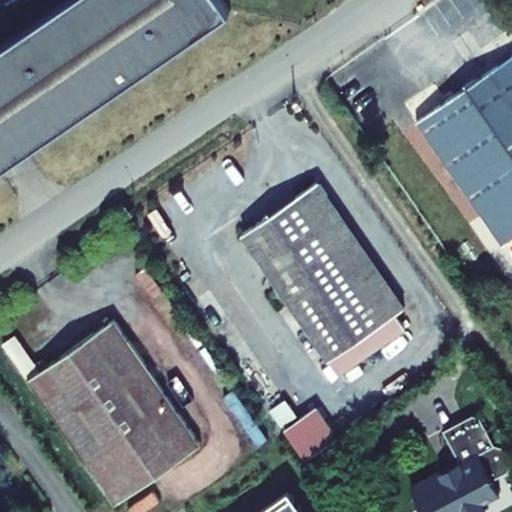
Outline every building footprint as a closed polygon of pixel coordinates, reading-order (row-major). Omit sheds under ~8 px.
[(29,0),(0,20),(0,143),(209,0),(29,0)] [(511,231),(511,52),(411,120),(495,243),(511,231)] [(315,182),(295,195),(381,323),(399,310),(315,182)] [(381,323),(295,195),(239,232),(325,360),(381,323)] [(198,442),(113,315),(25,374),(110,501),(198,442)] [(481,418),(473,416),(443,432),(458,463),(409,489),(421,511),(429,508),(430,511),(484,511),(480,503),(498,493),(491,479),(507,470),(510,460),(503,446),(492,442),(481,418)] [(256,511),(304,511),(290,490),(256,511)]
